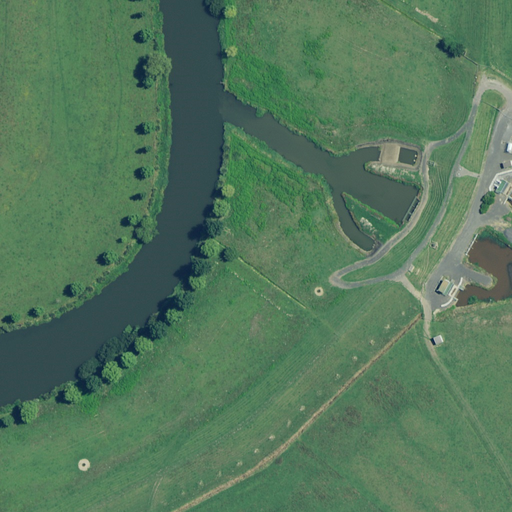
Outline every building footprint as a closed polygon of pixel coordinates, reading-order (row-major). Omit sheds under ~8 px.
[(362,483),(371,473),(360,464),(351,474),(362,483)] [(372,492),(381,481),(371,473),(362,483),(372,492)] [(385,502),(394,492),(381,481),(372,492),(385,502)] [(396,511),(404,500),(394,492),(385,502),(396,511)] [(404,500),(396,511),(416,511),(417,511),(404,500)]
